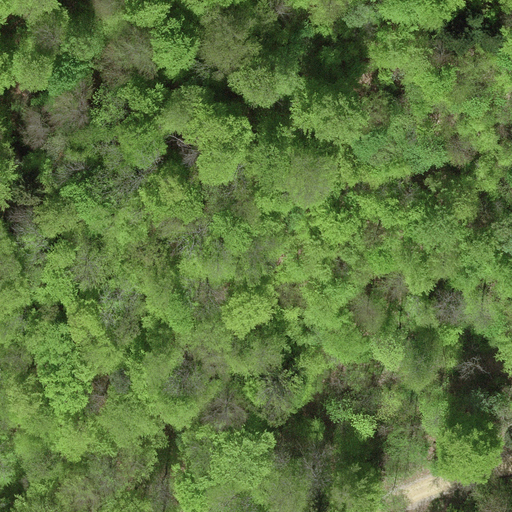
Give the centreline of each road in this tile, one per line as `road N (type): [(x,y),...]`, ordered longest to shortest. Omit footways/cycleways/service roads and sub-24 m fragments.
road 1 (track): [(511,361),(435,363),(298,397),(0,397)]
road 2 (track): [(511,362),(224,511)]
road 3 (track): [(371,511),(455,474),(511,465)]
